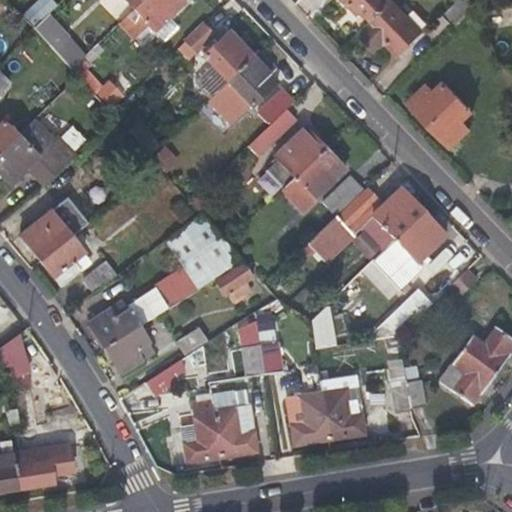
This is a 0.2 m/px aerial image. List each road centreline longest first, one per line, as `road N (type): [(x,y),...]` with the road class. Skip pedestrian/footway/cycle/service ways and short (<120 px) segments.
road 1 (residential): [(267,0),(511,255)]
road 2 (residential): [(152,511),(36,299),(0,259)]
road 3 (residential): [(196,511),(469,467)]
